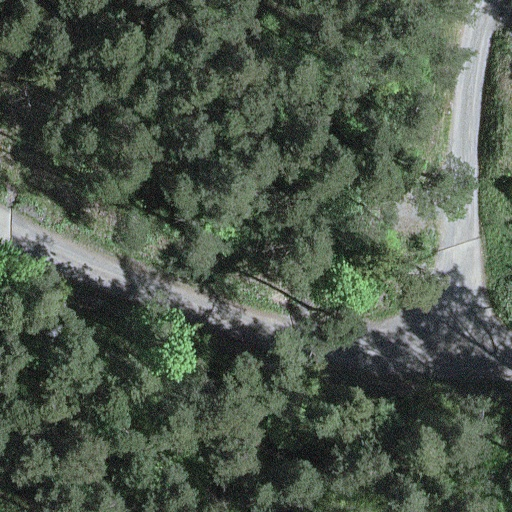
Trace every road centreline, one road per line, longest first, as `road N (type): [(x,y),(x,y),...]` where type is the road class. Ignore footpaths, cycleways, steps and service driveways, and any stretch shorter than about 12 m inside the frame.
road 1 (track): [(0,215),(296,334),(463,355)]
road 2 (track): [(463,355),(461,194),(472,71),(490,0)]
